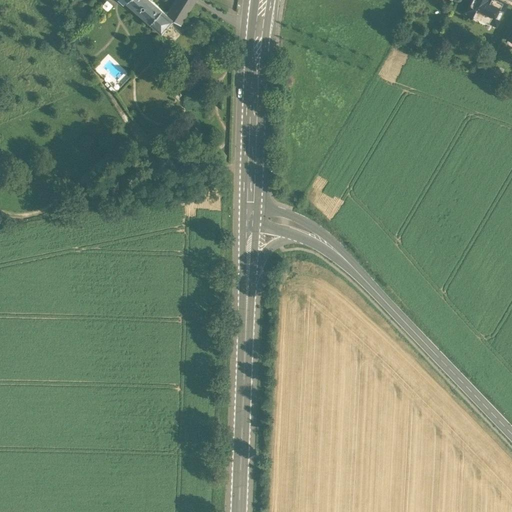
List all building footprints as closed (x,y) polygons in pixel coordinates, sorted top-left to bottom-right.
[(169,16),(150,0),(127,0),(128,1),(126,3),(162,34),(174,21),(174,20),(169,16)] [(178,0),(169,16),(174,20),(174,21),(180,25),(195,0),(178,0)] [(471,0),(467,10),(496,25),(507,3),(500,0),(471,0)] [(496,25),(467,10),(465,13),(463,12),(462,14),(464,15),(462,20),(471,24),(470,26),(472,27),(473,25),(480,29),(480,31),(482,32),(482,30),(491,35),(496,25)] [(160,37),(155,43),(162,49),(167,43),(160,37)] [(500,72),(493,68),(488,77),(495,81),(500,72)]
